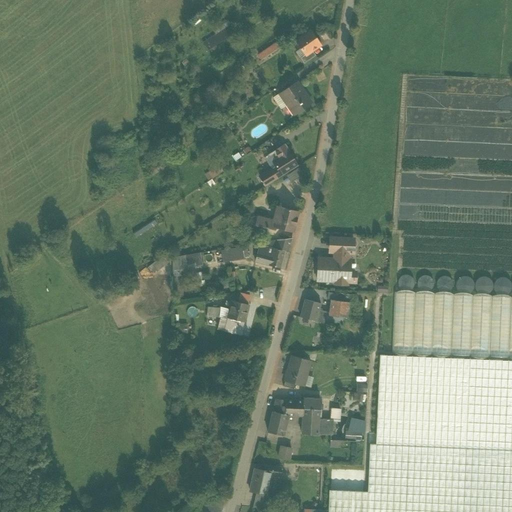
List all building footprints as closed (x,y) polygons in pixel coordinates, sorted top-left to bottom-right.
[(216,35),(231,25),(228,20),(213,31),(216,35)] [(204,43),(208,51),(236,32),(231,25),(216,35),(204,43)] [(304,55),(305,56),(312,51),(320,45),(311,31),(295,42),(300,49),(304,55)] [(257,55),(261,60),(280,47),(277,42),(257,55)] [(304,55),(300,49),(295,52),(300,58),(304,55)] [(300,58),(304,64),(315,56),(312,51),(305,56),(304,55),(300,58)] [(288,104),(295,114),(311,103),(297,82),(280,94),(287,105),(288,104)] [(287,105),(280,94),(273,99),(280,109),(287,105)] [(269,155),(276,166),(272,169),(260,177),(265,185),(287,171),(298,165),(285,145),(269,155)] [(276,166),(269,155),(264,158),(272,169),(276,166)] [(205,174),(209,180),(223,171),(218,164),(205,174)] [(303,175),(298,167),(286,175),(291,183),(303,175)] [(275,228),(291,232),(297,212),(276,206),(272,221),(267,220),(265,228),(275,230),(275,228)] [(252,224),(265,228),(267,220),(254,216),(252,224)] [(157,223),(154,219),(133,233),(136,237),(157,223)] [(284,251),(287,252),(291,238),(264,242),(264,244),(258,245),(259,247),(259,249),(273,249),(284,251)] [(348,252),(353,253),(353,240),(330,239),(329,251),(335,252),(348,252)] [(221,249),(222,257),(243,253),(241,245),(221,249)] [(259,249),(259,247),(257,252),(268,255),(269,253),(272,254),(273,249),(259,249)] [(255,262),(279,268),(284,251),(273,249),(272,254),(269,253),(268,255),(257,252),(255,262)] [(200,252),(185,255),(188,268),(202,265),(200,252)] [(340,285),(341,285),(342,285),(343,285),(344,284),(346,284),(346,282),(347,272),(349,273),(350,260),(347,260),(348,252),(335,252),(334,260),(321,259),(321,268),(318,268),(317,280),(327,280),(327,279),(335,279),(335,284),(338,284),(339,284),(340,285)] [(243,253),(222,257),(223,263),(244,259),(244,258),(243,253)] [(171,261),(166,254),(149,267),(154,274),(171,261)] [(186,268),(188,268),(185,255),(173,257),(173,271),(186,268)] [(186,268),(173,271),(172,277),(186,277),(186,268)] [(203,286),(201,272),(194,273),(196,287),(203,286)] [(355,273),(349,273),(347,272),(346,282),(355,282),(355,273)] [(450,277),(437,277),(437,286),(450,286),(450,277)] [(237,303),(247,305),(249,295),(239,293),(237,303)] [(331,300),(338,301),(339,294),(328,293),(327,300),(331,300)] [(392,353),(511,357),(511,297),(395,293),(392,353)] [(351,303),(355,303),(356,296),(339,294),(338,301),(349,302),(351,303)] [(300,317),(316,321),(319,310),(321,304),(305,299),(300,317)] [(329,316),(347,318),(349,302),(338,301),(331,300),(329,313),(329,316)] [(224,333),(240,336),(243,322),(247,305),(237,303),(231,302),(229,310),(227,318),(227,319),(224,331),(224,333)] [(229,310),(220,309),(208,307),(207,315),(219,317),(227,318),(229,310)] [(316,321),(327,324),(329,316),(329,313),(319,310),(316,321)] [(227,319),(227,318),(219,317),(217,329),(224,331),(227,319)] [(511,360),(379,355),(376,444),(511,450),(511,360)] [(295,384),(304,386),(307,375),(304,375),(308,361),(291,356),(284,381),(295,384)] [(313,377),(307,375),(304,386),(310,388),(313,377)] [(283,386),(294,389),(295,384),(284,381),(283,386)] [(367,394),(367,385),(357,384),(356,394),(367,394)] [(330,420),(319,420),(319,409),(320,399),(303,398),(303,401),(304,401),(303,417),(302,417),(301,434),(318,435),(332,435),(333,422),(333,420),(330,420)] [(268,432),(284,436),(288,416),(302,417),(303,417),(304,401),(303,401),(275,400),(273,412),(268,432)] [(330,408),(330,420),(333,420),(333,422),(340,422),(341,408),(330,408)] [(364,433),(365,421),(351,418),(347,432),(361,433),(364,433)] [(361,440),(361,433),(347,432),(345,431),(345,440),(361,440)] [(511,511),(511,450),(376,444),(369,444),(367,492),(329,490),(328,509),(327,511),(511,511)] [(279,458),(287,460),(289,449),(281,447),(279,458)] [(256,493),(267,495),(271,475),(280,476),(281,468),(265,466),(264,471),(255,469),(250,492),(256,493)] [(253,507),(267,507),(270,495),(267,495),(256,493),(253,507)]
